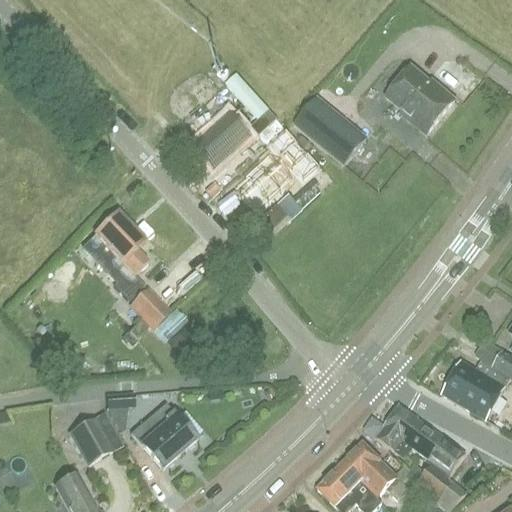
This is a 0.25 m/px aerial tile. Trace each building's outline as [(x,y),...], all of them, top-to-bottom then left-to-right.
[(410,70),(386,100),(411,121),(409,123),(426,137),(454,103),(437,89),(435,91),(410,70)] [(294,129),(332,159),(354,131),(317,101),(294,129)] [(269,113),(251,129),(259,138),(277,122),(269,113)] [(229,117),(193,149),(214,172),(250,140),(229,117)] [(265,147),(299,184),(318,167),(284,130),(265,147)] [(367,141),(354,131),(332,159),(344,170),(367,141)] [(296,190),(264,155),(238,178),(246,187),(234,198),(258,224),(271,213),(272,214),(284,203),(283,202),(296,190)] [(302,214),(290,199),(278,210),(288,220),(291,224),(302,214)] [(278,209),(251,234),(261,245),(262,244),(288,220),(278,210),(278,209)] [(146,290),(134,278),(147,266),(135,254),(145,245),(117,215),(93,238),(122,268),(128,274),(112,289),(129,305),(146,290)] [(128,310),(140,322),(129,334),(137,342),(148,330),(152,334),(172,314),(148,291),(128,310)] [(165,343),(187,369),(208,351),(186,325),(165,343)] [(511,358),(504,354),(494,370),(481,362),(475,373),(474,372),(475,372),(461,364),(441,397),(485,423),(504,390),(510,382),(511,383),(511,358)] [(107,412),(127,410),(134,410),(133,398),(106,400),(107,412)] [(165,407),(130,437),(161,473),(196,443),(194,440),(201,434),(184,414),(176,420),(165,407)] [(383,432),(376,441),(395,455),(396,454),(405,462),(413,452),(431,466),(417,485),(438,505),(436,507),(442,511),(453,511),(467,497),(447,481),(465,457),(399,409),(383,431),(383,432)] [(90,421),(66,435),(85,469),(96,462),(110,453),(90,421)] [(403,470),(394,478),(379,463),(363,447),(318,492),(336,511),(337,510),(338,511),(350,511),(355,507),(358,510),(360,511),(374,511),(380,506),(376,502),(385,493),(388,497),(390,495),(399,503),(409,493),(403,487),(411,479),(403,470)] [(7,469),(30,466),(29,450),(5,453),(7,469)] [(18,490),(3,462),(0,463),(0,490),(4,498),(18,490)] [(102,511),(103,511),(101,511),(96,511),(77,477),(55,490),(67,511),(102,511)] [(120,506),(135,500),(127,479),(112,485),(120,506)]
